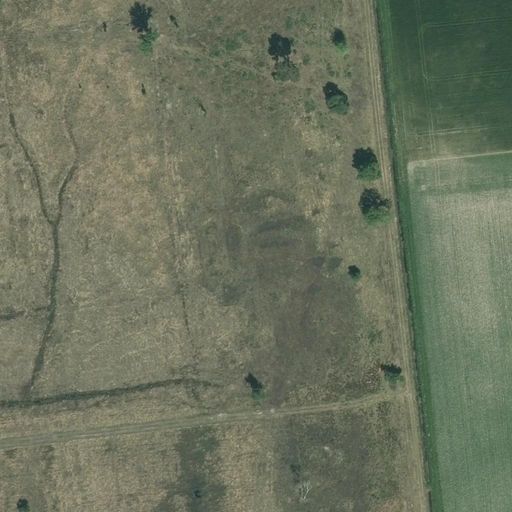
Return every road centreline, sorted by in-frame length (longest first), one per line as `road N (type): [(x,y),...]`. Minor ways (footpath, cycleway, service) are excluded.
road 1 (track): [(379,0),(435,511)]
road 2 (track): [(366,0),(422,511)]
